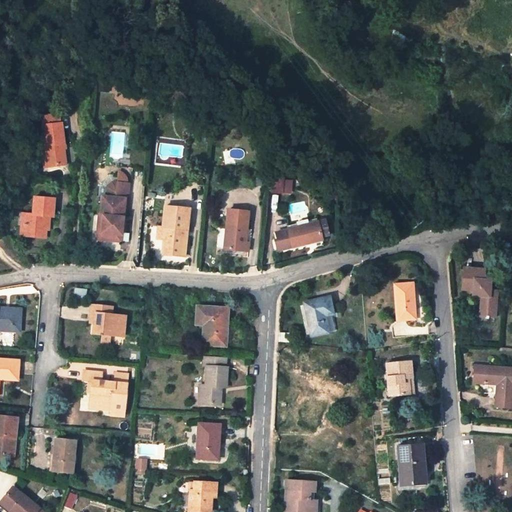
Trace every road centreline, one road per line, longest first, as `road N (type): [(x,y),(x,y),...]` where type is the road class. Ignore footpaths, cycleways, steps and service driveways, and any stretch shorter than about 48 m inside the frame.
road 1 (residential): [(434,238),(458,511)]
road 2 (residential): [(0,282),(52,273),(264,283)]
road 3 (residential): [(264,283),(257,511)]
road 4 (residential): [(264,283),(434,238)]
